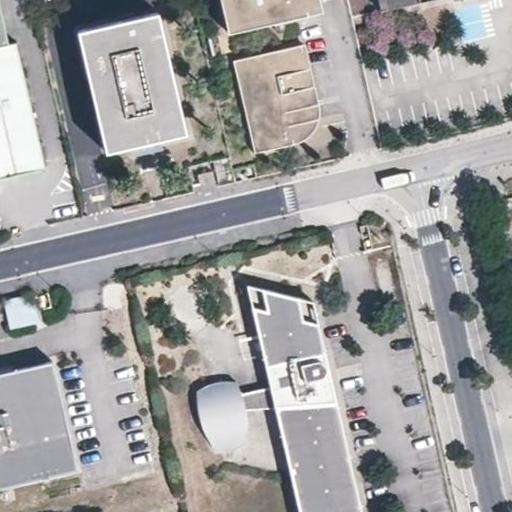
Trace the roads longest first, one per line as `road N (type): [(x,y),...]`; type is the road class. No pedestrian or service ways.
road 1 (residential): [(0,266),(418,168)]
road 2 (residential): [(418,168),(494,511)]
